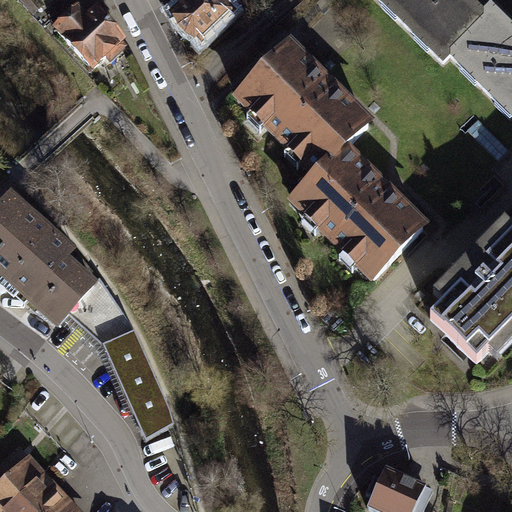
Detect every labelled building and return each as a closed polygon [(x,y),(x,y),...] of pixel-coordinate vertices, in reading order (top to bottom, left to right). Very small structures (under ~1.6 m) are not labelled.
[(210,0),(195,0),(170,25),(198,55),(232,22),(210,0)] [(359,0),(436,75),(445,67),(511,132),(511,38),(488,15),(480,23),(456,0),(359,0)] [(72,3),(50,24),(93,68),(125,37),(91,2),(81,12),(72,3)] [(288,57),(232,115),(312,191),(287,218),(372,300),(429,241),(388,201),(348,163),(373,138),(327,94),(288,57)] [(0,218),(0,287),(33,317),(61,342),(73,328),(101,297),(96,293),(73,273),(80,265),(12,205),(0,218)] [(511,243),(507,248),(495,236),(449,285),(424,310),(435,321),(421,335),(469,382),(475,376),(483,383),(505,361),(510,366),(511,363),(511,243)] [(102,285),(96,293),(101,297),(73,328),(106,352),(137,338),(102,285)] [(137,338),(106,352),(147,444),(175,433),(137,338)] [(82,511),(29,454),(0,480),(0,511),(82,511)] [(417,511),(428,489),(381,468),(363,508),(372,511),(417,511)]
